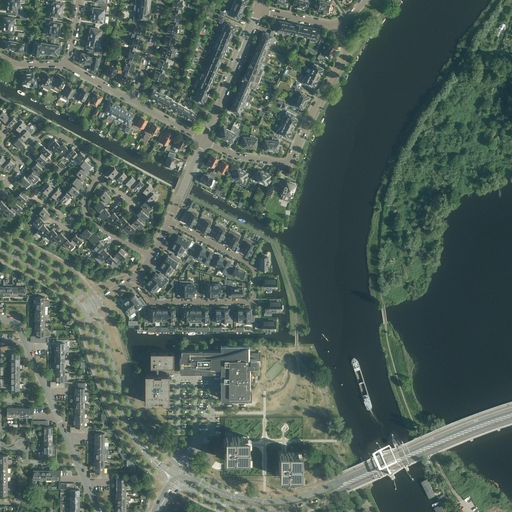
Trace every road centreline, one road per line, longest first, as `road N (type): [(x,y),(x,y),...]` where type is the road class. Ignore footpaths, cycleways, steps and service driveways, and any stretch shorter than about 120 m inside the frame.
road 1 (residential): [(132,276),(157,302),(253,300),(252,266),(167,220)]
road 2 (residential): [(0,319),(20,329),(98,511)]
road 3 (secondary): [(83,309),(136,441),(177,477)]
road 4 (secondary): [(182,469),(129,405),(92,304)]
road 5 (secondary): [(177,477),(230,504),(264,509),(306,503),(345,483)]
road 6 (secondary): [(345,483),(511,415)]
road 7 (secondary): [(345,483),(254,500),(182,469)]
road 8 (residential): [(289,158),(344,56),(337,24)]
road 9 (residential): [(203,138),(258,8)]
road 10 (residential): [(97,178),(98,158),(50,130),(22,163)]
